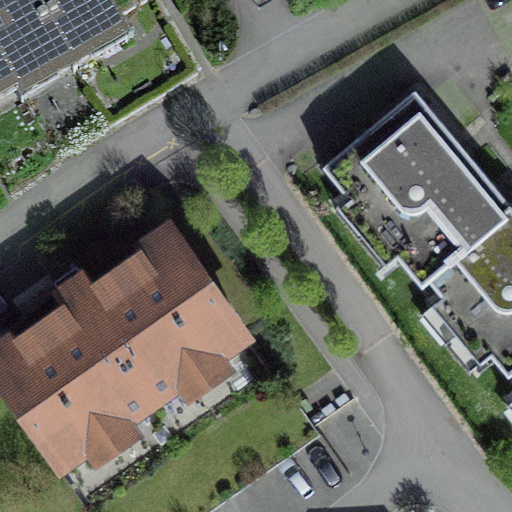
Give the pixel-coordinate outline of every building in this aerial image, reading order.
[(7,87),(62,58),(29,0),(0,0),(0,74),(3,79),(7,87)] [(102,0),(29,0),(62,58),(117,27),(102,0)] [(421,278),(425,275),(507,207),(411,92),(325,163),(421,278)] [(505,370),(511,364),(511,202),(507,207),(425,275),(505,370)] [(240,351),(154,238),(0,354),(0,376),(75,476),(240,351)]
